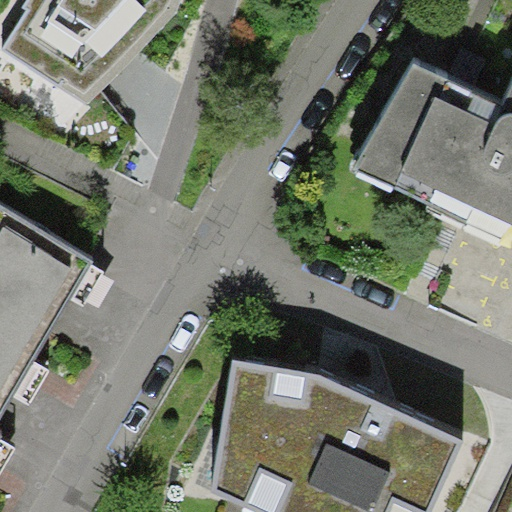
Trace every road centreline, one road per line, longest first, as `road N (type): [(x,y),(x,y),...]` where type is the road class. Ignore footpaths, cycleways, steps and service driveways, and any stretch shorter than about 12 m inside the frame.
road 1 (residential): [(511,380),(172,235)]
road 2 (residential): [(172,235),(87,418),(28,511)]
road 3 (residential): [(364,0),(300,90),(172,235)]
road 4 (residential): [(172,235),(0,143)]
